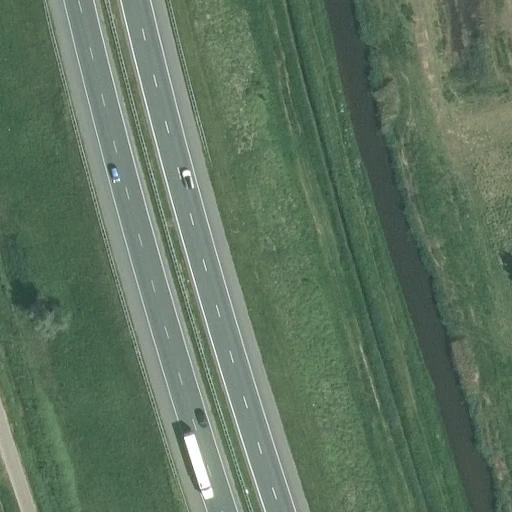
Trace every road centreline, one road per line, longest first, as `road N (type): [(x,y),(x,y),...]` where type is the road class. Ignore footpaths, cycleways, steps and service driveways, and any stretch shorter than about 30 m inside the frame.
road 1 (motorway): [(285,511),(209,282),(136,0)]
road 2 (motorway): [(78,0),(153,291),(225,511)]
